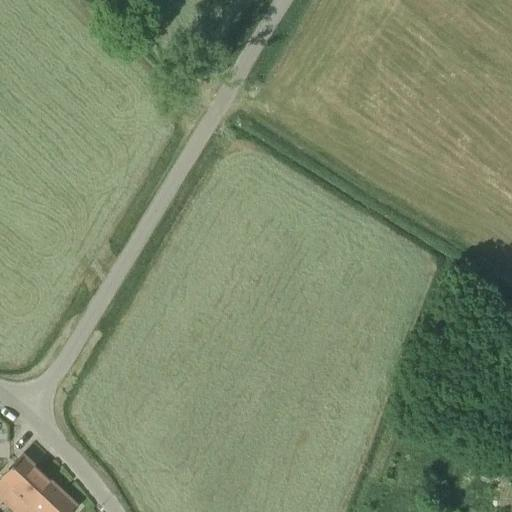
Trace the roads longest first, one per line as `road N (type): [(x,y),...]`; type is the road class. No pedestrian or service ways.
road 1 (unclassified): [(28,416),(282,0)]
road 2 (unclassified): [(113,511),(28,416)]
